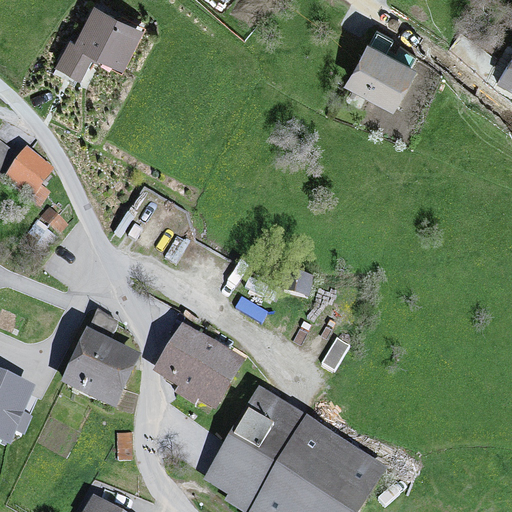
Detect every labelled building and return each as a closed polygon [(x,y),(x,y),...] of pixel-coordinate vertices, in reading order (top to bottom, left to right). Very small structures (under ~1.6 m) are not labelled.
[(511,0),(509,0),(500,20),(511,25),(511,0)] [(137,25),(89,2),(68,46),(117,69),(137,25)] [(415,68),(362,39),(339,82),(392,110),(415,68)] [(511,85),(511,40),(493,75),(511,85)] [(52,176),(19,151),(1,174),(34,199),(52,176)] [(241,364),(178,327),(151,375),(213,411),(241,364)] [(82,336),(57,388),(108,412),(133,360),(82,336)] [(0,444),(12,449),(38,388),(0,372),(0,444)] [(355,511),(379,471),(254,392),(197,482),(231,511),(355,511)] [(105,511),(85,500),(78,511),(105,511)]
